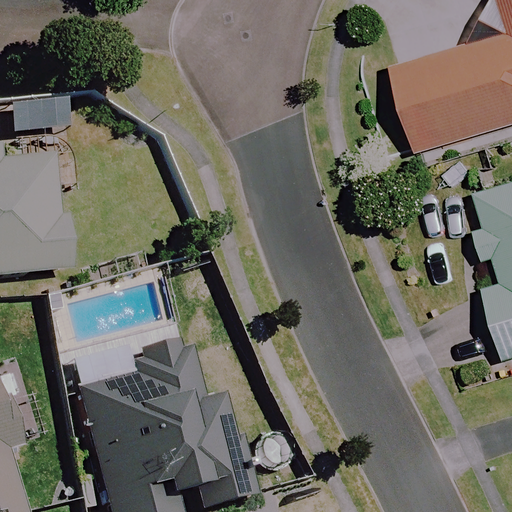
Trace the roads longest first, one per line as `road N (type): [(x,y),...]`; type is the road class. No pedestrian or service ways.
road 1 (residential): [(231,44),(310,289),(422,511)]
road 2 (residential): [(231,44),(0,30)]
